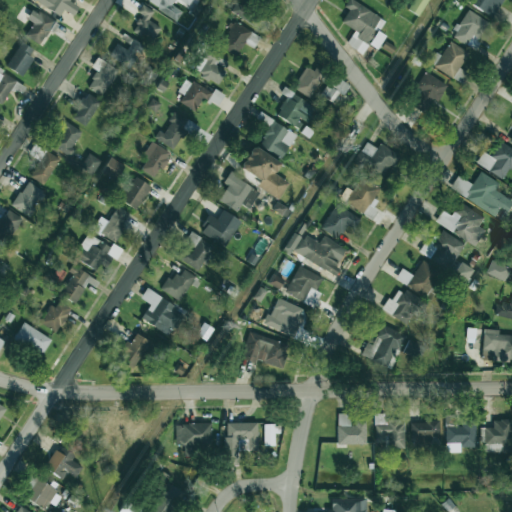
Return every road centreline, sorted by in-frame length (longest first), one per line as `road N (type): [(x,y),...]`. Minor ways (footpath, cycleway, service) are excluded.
road 1 (residential): [(511,54),(338,331),(314,388),(292,511)]
road 2 (tertiary): [(308,0),(58,391)]
road 3 (residential): [(511,388),(58,391)]
road 4 (residential): [(295,0),(398,126),(441,161)]
road 5 (residential): [(104,0),(0,166)]
